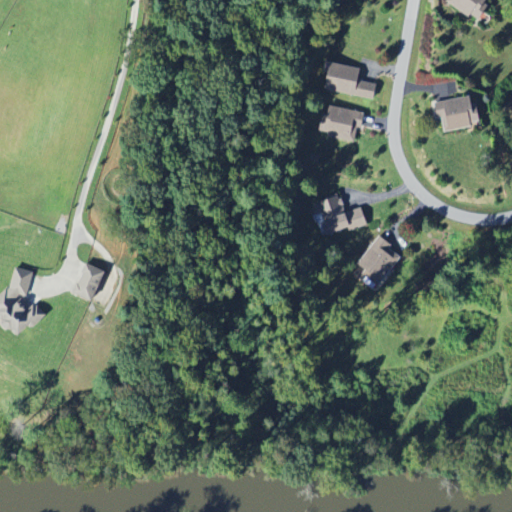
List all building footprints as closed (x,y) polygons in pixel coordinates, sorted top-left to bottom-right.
[(479,23),(488,9),(485,7),(489,0),(445,0),(446,0),(479,23)] [(363,69),(330,62),(325,90),(375,100),(379,84),(360,81),(363,69)] [(482,126),(480,110),(474,111),(472,98),(438,102),(442,131),(482,126)] [(364,113),(326,106),(321,135),(359,141),(364,113)] [(331,238),(368,223),(362,207),(347,213),(339,194),(312,205),(317,216),(321,214),(331,238)] [(381,287),(402,258),(390,249),(393,245),(380,236),(359,264),(367,271),(365,274),(381,287)] [(106,305),(118,277),(87,264),(75,293),(106,305)] [(35,273),(16,267),(7,297),(0,294),(0,317),(8,320),(5,330),(25,335),(28,325),(40,329),(46,310),(25,304),(35,273)]
